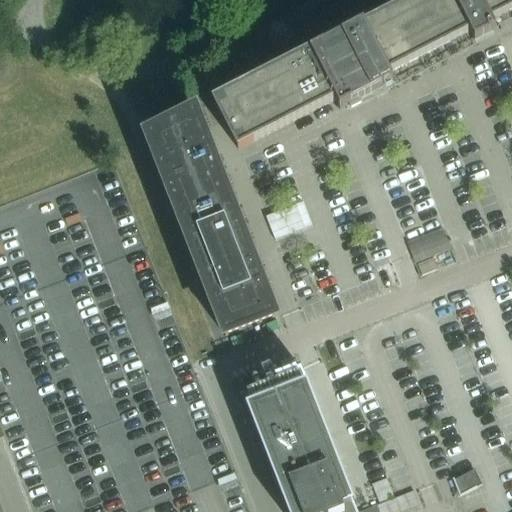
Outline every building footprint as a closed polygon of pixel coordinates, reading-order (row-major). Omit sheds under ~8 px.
[(490,21),(511,9),(511,0),(412,0),(213,102),(237,150),(334,101),(339,111),(354,103),(393,83),(388,73),(469,32),(473,42),(495,31),(490,21)] [(146,136),(225,338),(276,318),(197,116),(146,136)] [(305,230),(296,206),(266,218),(275,242),(305,230)] [(442,229),(407,242),(415,264),(450,251),(442,229)] [(439,270),(435,259),(419,265),(423,276),(439,270)] [(351,511),(346,496),(345,497),(297,374),(247,394),(293,511),(351,511)] [(476,488),(481,486),(473,471),(453,481),(453,479),(452,480),(458,496),(476,488)] [(388,481),(373,487),(380,505),(395,499),(388,481)] [(395,500),(380,506),(365,511),(404,511),(419,506),(414,493),(395,500)]
